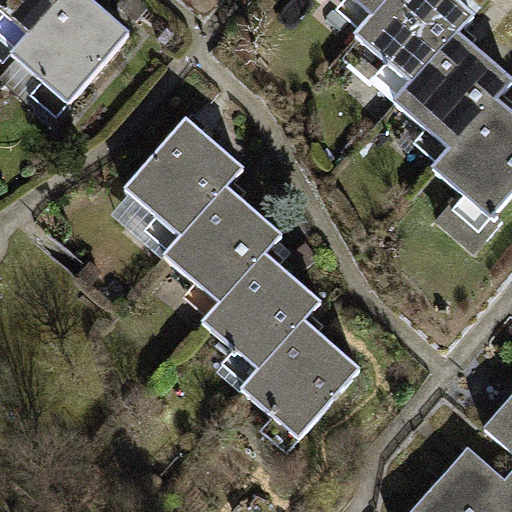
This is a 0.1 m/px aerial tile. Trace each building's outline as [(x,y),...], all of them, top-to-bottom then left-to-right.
[(0,0),(0,9),(42,44),(77,0),(0,0)] [(23,67),(80,113),(141,39),(94,0),(77,0),(42,44),(23,67)] [(352,0),(383,25),(403,0),(352,0)] [(364,48),(421,95),(467,38),(482,20),(457,0),(403,0),(383,25),(364,48)] [(406,113),(464,161),(507,107),(511,101),(511,74),(467,38),(421,95),(406,113)] [(447,182),(503,228),(511,217),(511,110),(507,107),(464,161),(447,182)] [(128,200),(186,248),(229,196),(248,172),(190,125),(128,200)] [(168,271),(225,318),(270,263),(286,242),(229,196),(186,248),(168,271)] [(209,337),(267,385),(309,333),(328,309),(270,263),(225,318),(209,337)] [(248,408),(305,455),(366,380),(309,333),(267,385),(248,408)] [(511,455),(511,423),(496,442),(511,455)] [(511,511),(511,490),(476,462),(433,511),(511,511)]
